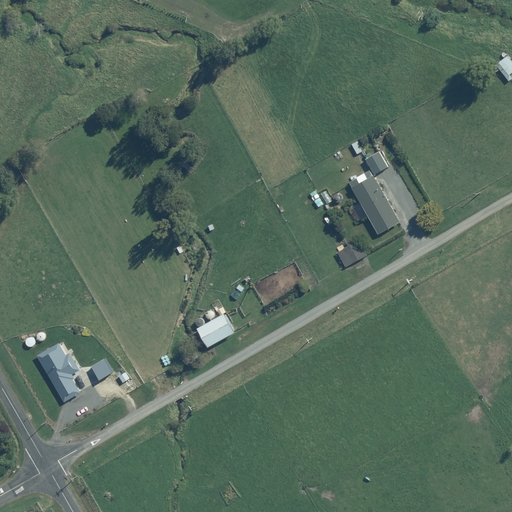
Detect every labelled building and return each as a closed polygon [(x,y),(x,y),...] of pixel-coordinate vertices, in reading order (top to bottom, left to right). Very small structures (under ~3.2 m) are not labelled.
[(511,55),(498,65),(510,81),(511,80),(511,55)] [(359,140),(353,144),(359,154),(365,150),(359,140)] [(380,150),(367,158),(376,174),(390,166),(380,150)] [(350,180),(352,184),(379,234),(401,222),(372,168),(350,180)] [(361,239),(340,251),(348,266),(369,254),(361,239)] [(228,247),(226,255),(240,259),(242,252),(228,247)] [(229,313),(225,315),(201,328),(212,347),(239,331),(229,313)] [(39,355),(40,358),(65,400),(95,382),(85,365),(82,367),(74,353),(75,352),(71,347),(68,349),(62,339),(55,343),(57,345),(39,355)] [(106,358),(104,359),(94,366),(102,378),(115,371),(106,358)] [(128,370),(126,372),(121,376),(126,382),(133,377),(128,370)]
